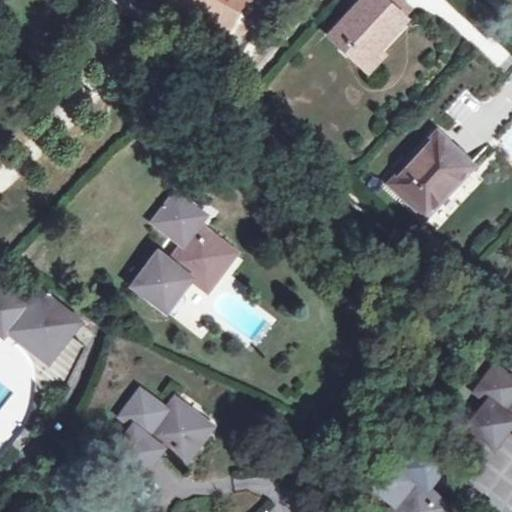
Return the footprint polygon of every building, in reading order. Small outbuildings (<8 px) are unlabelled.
[(362,0),(330,35),(362,65),(404,19),(382,0),(362,0)] [(390,185),(425,217),(471,167),(436,135),(390,185)] [(207,274),(215,280),(236,253),(198,224),(205,216),(175,192),(153,222),(181,244),(169,261),(157,254),(133,286),(166,311),(190,278),(199,285),(207,274)] [(207,291),(215,280),(207,274),(199,285),(207,291)] [(46,352),(73,315),(37,289),(25,305),(0,285),(0,333),(3,336),(6,332),(11,325),(46,352)] [(11,325),(6,332),(49,363),(79,321),(73,315),(46,352),(11,325)] [(511,377),(494,364),(474,392),(486,402),(467,426),(495,446),(511,422),(511,377)] [(194,426),(201,417),(174,397),(165,409),(140,389),(119,416),(132,426),(110,455),(140,477),(161,449),(164,444),(169,448),(167,453),(184,464),(206,435),(194,426)] [(212,426),(201,417),(194,426),(206,435),(212,426)] [(424,493),(428,488),(448,463),(420,441),(400,468),(388,459),(369,485),(393,505),(387,511),(444,511),(450,505),(435,494),(431,498),(424,493)] [(164,444),(161,449),(167,453),(169,448),(164,444)] [(435,494),(428,488),(424,493),(431,498),(435,494)]
